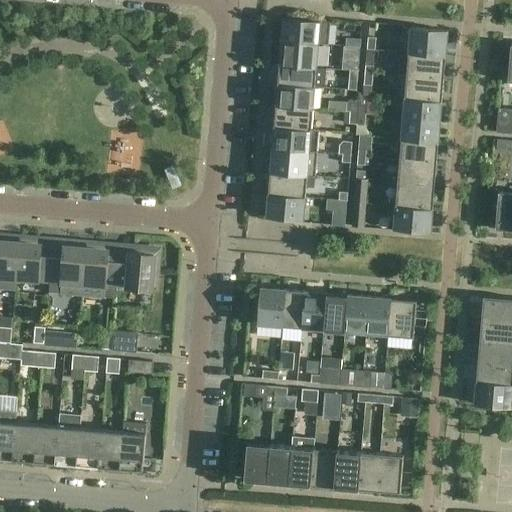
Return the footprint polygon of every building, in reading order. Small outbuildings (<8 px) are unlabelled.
[(283,17),(281,40),(318,43),(328,44),(330,21),(283,17)] [(401,52),(409,53),(409,52),(446,55),(448,30),(411,27),(411,28),(403,27),(401,52)] [(368,37),(367,49),(375,50),(376,38),(368,37)] [(352,46),(360,47),(360,39),(352,38),(352,46)] [(281,40),(279,64),(316,67),(318,43),(281,40)] [(360,47),(352,46),(350,70),(358,71),(360,47)] [(443,79),(446,55),(409,52),(409,53),(407,76),(443,79)] [(279,64),(278,83),(315,86),(316,67),(279,64)] [(374,66),(366,65),(365,73),(373,74),(374,66)] [(372,86),(373,74),(365,73),(364,85),(372,86)] [(397,98),(405,98),(442,101),(443,79),(407,76),(399,75),(397,98)] [(315,86),(278,83),(276,105),(313,108),(315,86)] [(440,120),(442,101),(405,98),(403,117),(440,120)] [(346,109),(350,109),(350,111),(358,112),(359,105),(359,100),(355,99),(351,99),(347,101),(346,109)] [(276,105),(274,126),(311,130),(313,108),(276,105)] [(358,112),(358,113),(366,114),(366,106),(359,105),(358,112)] [(358,112),(350,111),(349,123),(357,124),(358,113),(358,112)] [(357,125),(360,125),(365,126),(366,114),(358,113),(357,124),(357,125)] [(401,138),(438,142),(440,120),(403,117),(401,138)] [(511,120),(497,120),(496,132),(511,133),(511,120)] [(274,126),(272,148),(309,151),(309,150),(311,130),(274,126)] [(438,142),(401,138),(400,160),(436,163),(438,142)] [(343,146),(342,154),(351,155),(352,140),(344,139),(340,142),(340,145),(343,146)] [(511,148),(511,140),(497,139),(496,147),(511,148)] [(309,151),(272,148),(270,172),(307,175),(307,176),(315,176),(317,151),(309,150),(309,151)] [(358,148),(358,156),(366,157),(367,149),(358,148)] [(351,155),(342,154),(342,162),(350,163),(351,155)] [(366,157),(358,156),(357,165),(365,165),(366,157)] [(436,163),(400,160),(398,181),(435,185),(436,163)] [(270,172),(268,193),(305,196),(307,176),(307,175),(270,172)] [(354,202),(365,203),(367,179),(356,178),(354,202)] [(435,185),(398,181),(396,205),(433,208),(435,185)] [(347,200),(347,192),(339,191),(339,199),(347,200)] [(511,229),(511,192),(498,191),(495,228),(511,229)] [(303,219),(305,196),(268,193),(267,216),(303,219)] [(347,200),(339,199),(338,207),(346,208),(347,200)] [(365,203),(354,202),(352,226),(363,227),(365,203)] [(433,208),(396,205),(394,228),(431,231),(433,208)] [(0,287),(15,289),(16,278),(20,237),(6,236),(6,241),(0,240),(0,287)] [(20,237),(16,278),(39,279),(50,280),(51,263),(40,262),(42,244),(32,243),(33,238),(20,237)] [(82,293),(83,283),(87,243),(73,242),(73,246),(64,246),(62,264),(51,263),(50,280),(49,291),(82,293)] [(87,243),(83,283),(105,285),(106,285),(117,286),(118,268),(107,267),(109,249),(99,249),(100,244),(87,243)] [(129,269),(118,268),(117,286),(128,287),(151,289),(151,286),(156,287),(157,271),(152,270),(154,249),(140,247),(140,252),(131,251),(129,269)] [(283,325),(286,289),(261,287),(257,323),(283,325)] [(283,325),(302,327),(305,290),(286,289),(283,325)] [(302,327),(323,329),(327,292),(305,290),(302,327)] [(323,329),(345,331),(348,294),(327,292),(323,329)] [(367,333),(370,296),(348,294),(345,331),(367,333)] [(367,333),(388,334),(391,298),(370,296),(367,333)] [(511,298),(483,296),(481,319),(511,321),(511,298)] [(391,298),(388,334),(413,336),(416,300),(391,298)] [(511,340),(511,321),(481,319),(480,338),(511,340)] [(0,340),(11,342),(12,328),(0,326),(0,340)] [(45,327),(35,326),(33,343),(43,343),(45,327)] [(46,327),(44,340),(77,343),(78,330),(46,327)] [(114,330),(112,350),(136,352),(138,332),(114,330)] [(112,333),(102,332),(101,348),(111,349),(112,333)] [(511,340),(480,338),(478,359),(511,362),(511,340)] [(0,342),(0,343),(0,357),(12,359),(13,343),(0,342)] [(41,367),(43,352),(30,351),(28,366),(41,367)] [(43,352),(41,367),(55,368),(56,353),(43,352)] [(84,371),(86,356),(73,354),(71,370),(84,371)] [(86,356),(84,371),(98,372),(99,357),(86,356)] [(120,359),(107,357),(106,373),(119,374),(120,359)] [(153,361),(129,359),(128,371),(152,373),(153,361)] [(511,383),(511,362),(478,359),(476,381),(511,383)] [(319,383),(340,384),(341,371),(320,369),(319,375),(319,383)] [(279,371),(271,370),(263,370),(263,378),(278,379),(279,371)] [(311,374),(311,382),(319,383),(319,375),(311,374)] [(354,378),(354,386),(362,386),(362,378),(354,378)] [(362,378),(362,386),(370,387),(371,379),(362,378)] [(384,380),(383,388),(391,389),(392,381),(384,380)] [(474,404),(511,407),(511,397),(511,383),(476,381),(474,404)] [(255,396),(256,385),(256,384),(245,384),(244,396),(255,396)] [(275,386),(267,386),(266,394),(275,395),(275,386)] [(275,386),(275,395),(287,396),(287,387),(275,386)] [(318,390),(310,389),(310,398),(318,398),(318,390)] [(326,391),(318,390),(318,398),(326,399),(326,391)] [(366,394),(358,393),(357,402),(366,402),(366,394)] [(366,394),(366,402),(374,403),(374,395),(366,394)] [(393,405),(393,396),(385,396),(385,404),(393,405)] [(77,465),(80,427),(81,415),(59,413),(58,425),(55,463),(77,465)] [(0,458),(12,459),(15,421),(0,419),(0,458)] [(34,461),(37,423),(15,421),(12,459),(34,461)] [(123,430),(120,469),(142,470),(146,424),(124,422),(123,430)] [(55,463),(58,425),(37,423),(34,461),(55,463)] [(77,465),(98,467),(101,429),(80,427),(77,465)] [(123,430),(101,429),(98,467),(120,469),(123,430)] [(291,446),(292,446),(289,483),(310,485),(313,448),(314,448),(315,438),(292,436),(291,446)] [(267,481),(270,444),(247,442),(244,479),(267,481)] [(267,481),(289,483),(292,446),(291,446),(270,444),(267,481)] [(310,485),(334,487),(337,450),(314,448),(313,448),(310,485)] [(337,450),(334,487),(358,489),(361,452),(337,450)] [(358,489),(377,490),(380,454),(361,452),(358,489)] [(380,454),(377,490),(400,492),(403,456),(380,454)]
